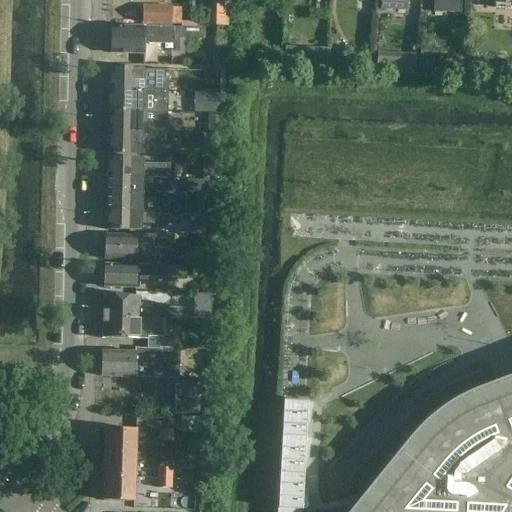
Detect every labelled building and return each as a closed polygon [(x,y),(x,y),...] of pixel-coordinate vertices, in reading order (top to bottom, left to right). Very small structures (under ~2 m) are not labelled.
[(407,0),(380,0),(380,10),(407,11),(407,0)] [(433,0),(433,12),(460,14),(460,0),(433,0)] [(511,0),(475,0),(476,1),(489,2),(489,3),(494,3),(494,8),(511,9),(511,0)] [(171,24),(171,6),(143,6),(143,24),(171,24)] [(142,25),(142,27),(111,26),(111,53),(144,53),(144,43),(161,44),(171,44),(172,37),(196,37),(196,26),(161,26),(142,25)] [(211,48),(211,65),(223,65),(223,49),(211,48)] [(109,69),(109,90),(164,92),(164,77),(143,77),(143,70),(132,69),(109,69)] [(163,112),(164,92),(109,90),(108,111),(163,112)] [(208,113),(222,113),(223,94),(201,93),(201,112),(208,113)] [(108,111),(108,132),(163,134),(163,112),(108,111)] [(221,133),(222,113),(208,113),(207,133),(221,133)] [(107,153),(130,154),(141,154),(142,141),(149,141),(149,144),(163,144),(163,134),(108,132),(107,153)] [(220,137),(202,136),(201,154),(219,154),(220,137)] [(130,159),(107,158),(107,176),(168,178),(169,164),(142,163),(142,160),(130,159)] [(203,159),(202,179),(218,180),(219,160),(203,159)] [(168,188),(168,178),(107,176),(106,194),(142,195),(142,183),(149,184),(149,188),(168,188)] [(218,195),(218,180),(202,179),(202,180),(187,179),(187,194),(218,195)] [(142,195),(106,194),(106,211),(167,213),(168,199),(141,199),(142,195)] [(203,213),(203,214),(217,214),(218,197),(200,196),(200,213),(203,213)] [(167,223),(167,213),(106,211),(105,229),(140,231),(141,219),(148,219),(148,222),(167,223)] [(217,214),(203,214),(202,235),(216,235),(217,214)] [(105,235),(104,259),(135,260),(136,249),(169,250),(169,236),(137,236),(127,236),(105,235)] [(104,265),(103,287),(125,287),(136,287),(136,277),(152,277),(185,278),(185,265),(136,265),(136,266),(104,265)] [(137,296),(103,295),(102,317),(165,318),(183,318),(183,308),(169,308),(169,305),(137,304),(137,296)] [(213,295),(211,295),(201,295),(200,310),(213,310),(213,295)] [(165,328),(165,318),(102,317),(102,338),(124,339),(137,339),(137,337),(163,338),(163,328),(165,328)] [(101,377),(123,377),(134,377),(134,364),(179,366),(180,351),(149,350),(135,350),(134,352),(124,352),(101,351),(101,377)] [(430,417),(411,435),(357,501),(354,505),(348,511),(511,511),(511,376),(496,382),(475,391),(451,402),(430,417)] [(174,387),(173,415),(198,415),(198,387),(174,387)] [(276,511),(300,511),(306,403),(282,401),(276,511)] [(179,418),(179,432),(204,433),(204,419),(179,418)] [(134,454),(134,444),(152,445),(152,431),(135,431),(135,430),(122,430),(105,429),(105,454),(134,454)] [(159,431),(158,441),(171,442),(171,432),(159,431)] [(104,477),(133,478),(134,454),(105,454),(104,477)] [(157,467),(157,478),(172,478),(172,468),(157,467)] [(133,502),(133,478),(104,477),(104,502),(121,502),(133,502)] [(172,478),(157,478),(157,488),(171,488),(172,478)]
